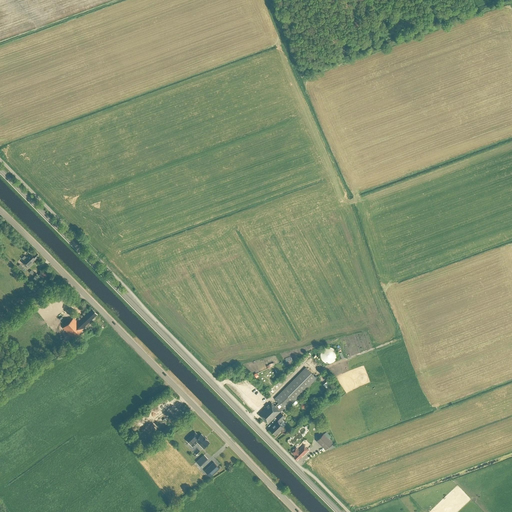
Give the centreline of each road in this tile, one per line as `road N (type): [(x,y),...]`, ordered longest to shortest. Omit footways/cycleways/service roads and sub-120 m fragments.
road 1 (secondary): [(338,511),(0,170)]
road 2 (unclassified): [(297,511),(0,209)]
